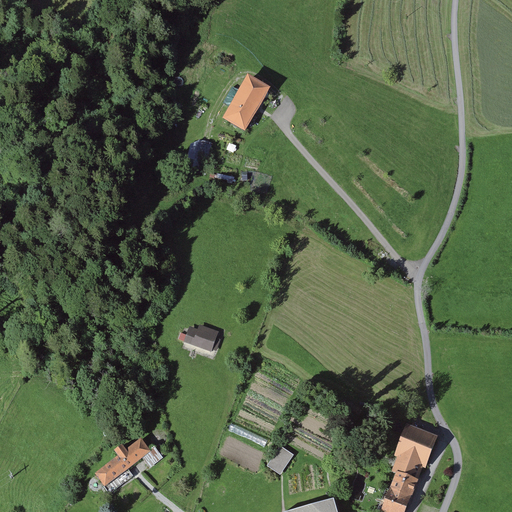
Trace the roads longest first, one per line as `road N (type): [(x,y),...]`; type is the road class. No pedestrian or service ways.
road 1 (residential): [(457,0),(462,168),(447,229),(417,279),(430,390),(458,461),(443,511)]
road 2 (track): [(417,279),(274,118)]
